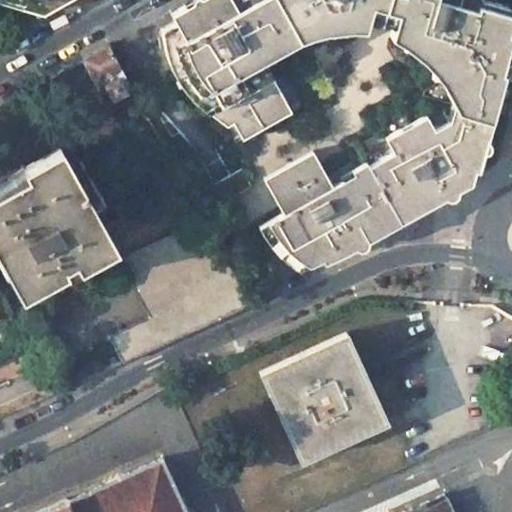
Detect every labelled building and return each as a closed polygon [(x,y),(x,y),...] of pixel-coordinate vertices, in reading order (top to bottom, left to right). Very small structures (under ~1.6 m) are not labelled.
[(0,0),(0,3),(27,12),(31,18),(57,4),(64,0),(0,0)] [(210,0),(175,21),(159,29),(158,31),(156,34),(155,35),(155,37),(154,41),(154,44),(154,48),(155,50),(157,60),(158,63),(160,69),(163,75),(165,79),(167,82),(168,85),(174,92),(178,98),(185,105),(192,111),(203,118),(211,122),(218,125),(227,119),(236,114),(246,132),(289,108),(259,53),(291,35),(270,0),(210,0)] [(187,0),(169,10),(175,21),(210,0),(187,0)] [(270,0),(291,35),(329,14),(336,13),(345,15),(348,3),(369,9),(371,0),(270,0)] [(366,19),(368,11),(380,14),(396,17),(400,0),(371,0),(369,9),(348,3),(345,15),(366,19)] [(400,0),(396,17),(414,23),(411,33),(421,42),(428,34),(440,44),(433,52),(436,55),(440,61),(449,55),(464,74),(455,80),(462,89),(459,99),(498,111),(511,68),(511,8),(486,0),(400,0)] [(393,26),(411,33),(414,23),(396,17),(393,26)] [(421,42),(433,52),(440,44),(428,34),(421,42)] [(104,46),(80,60),(94,85),(99,82),(111,103),(130,92),(104,46)] [(440,61),(455,80),(464,74),(449,55),(440,61)] [(397,220),(451,189),(446,183),(463,173),(466,180),(478,173),(498,111),(459,99),(455,111),(440,118),(433,107),(422,113),(425,119),(411,127),(408,121),(393,129),(401,143),(375,159),(372,154),(362,159),(397,220)] [(422,113),(408,121),(411,127),(425,119),(422,113)] [(246,132),(236,114),(227,119),(237,137),(246,132)] [(282,213),(334,182),(313,146),(260,178),(282,213)] [(111,248),(57,150),(20,170),(23,177),(0,190),(0,263),(18,296),(73,265),(76,268),(111,248)] [(282,213),(255,229),(274,248),(304,267),(339,254),(352,247),(348,240),(367,229),(371,236),(397,220),(362,159),(355,163),(356,163),(359,167),(358,168),(359,169),(363,176),(350,183),(346,175),(334,182),(282,213)] [(264,211),(239,168),(213,182),(238,227),(264,211)] [(359,169),(346,175),(350,183),(363,176),(359,169)] [(463,173),(446,183),(451,189),(466,180),(463,173)] [(121,359),(247,301),(201,219),(116,259),(145,315),(107,334),(121,359)] [(352,247),(371,236),(367,229),(348,240),(352,247)] [(345,333),(257,370),(293,457),(381,420),(345,333)] [(181,511),(158,456),(63,498),(62,496),(24,511),(181,511)] [(447,511),(440,494),(398,511),(447,511)]
